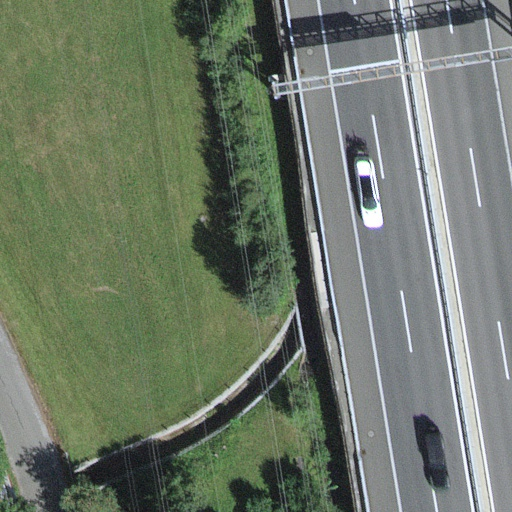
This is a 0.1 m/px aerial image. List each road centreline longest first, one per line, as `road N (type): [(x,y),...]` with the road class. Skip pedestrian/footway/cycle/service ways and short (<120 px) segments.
road 1 (motorway): [(350,0),(433,511)]
road 2 (motorway): [(511,377),(450,0)]
road 3 (unclassified): [(0,334),(27,382),(56,511)]
